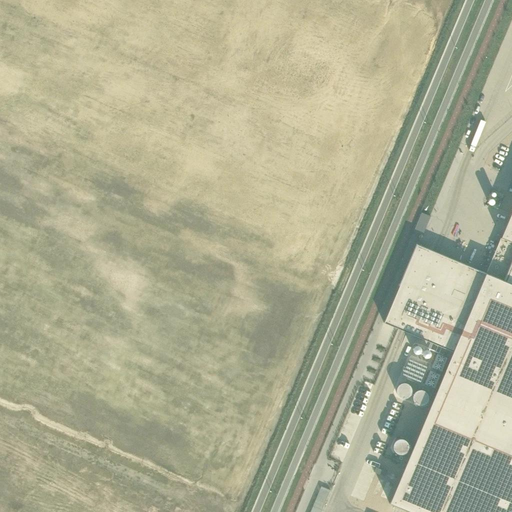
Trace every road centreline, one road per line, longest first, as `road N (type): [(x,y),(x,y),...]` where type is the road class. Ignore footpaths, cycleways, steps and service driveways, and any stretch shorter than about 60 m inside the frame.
road 1 (unclassified): [(273,511),(488,0)]
road 2 (unclassified): [(469,0),(256,511)]
